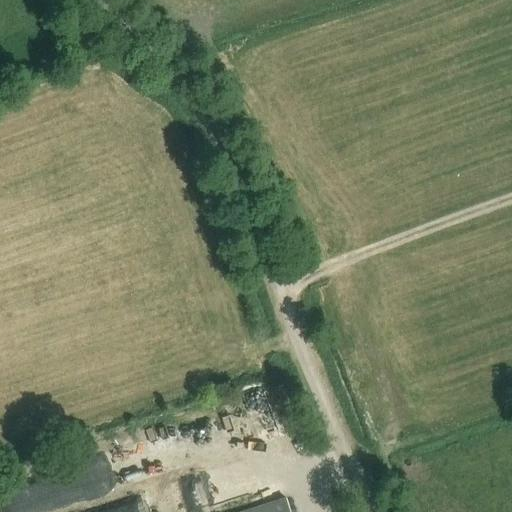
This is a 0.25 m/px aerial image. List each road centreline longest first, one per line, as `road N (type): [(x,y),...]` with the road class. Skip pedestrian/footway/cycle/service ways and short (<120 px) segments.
road 1 (track): [(376,511),(303,352),(224,139),(98,0)]
road 2 (track): [(511,199),(320,270),(282,297)]
